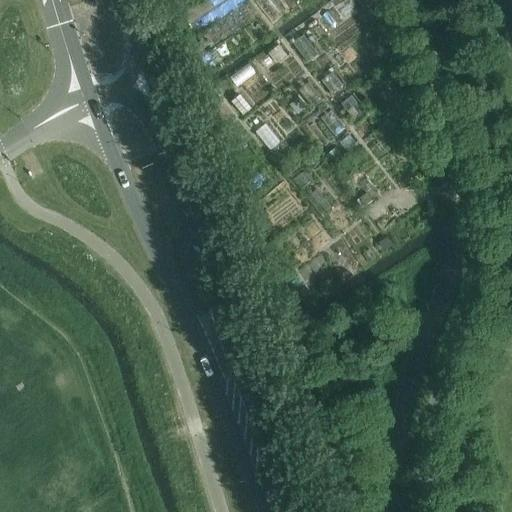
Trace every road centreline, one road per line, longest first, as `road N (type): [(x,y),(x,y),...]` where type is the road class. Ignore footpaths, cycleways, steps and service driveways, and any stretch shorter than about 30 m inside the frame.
road 1 (secondary): [(53,0),(73,66),(261,511)]
road 2 (secondary): [(294,511),(123,0)]
